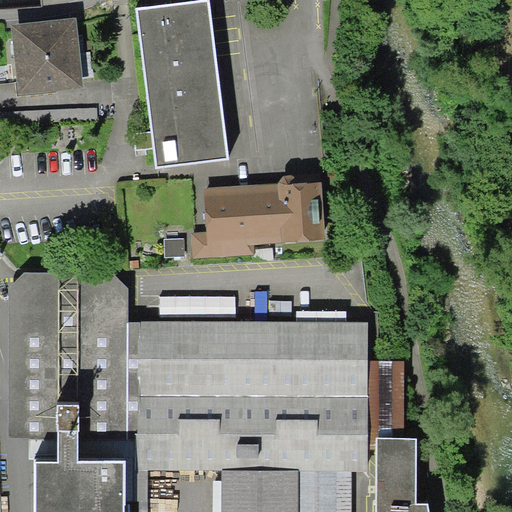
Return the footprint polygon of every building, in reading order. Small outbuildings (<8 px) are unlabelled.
[(209,0),(201,0),(136,8),(156,168),(229,160),(209,0)] [(83,88),(75,18),(12,25),(20,95),(83,88)] [(278,183),(205,188),(207,231),(191,232),(192,258),(255,255),(253,244),(325,239),(321,182),(308,184),(308,182),(300,183),(295,177),(290,175),(283,176),(278,183)] [(184,238),(164,239),(165,257),(185,256),(184,238)] [(24,272),(9,286),(10,438),(57,438),(58,406),(78,406),(77,461),(125,461),(126,321),(129,321),(128,289),(114,272),(24,272)] [(160,297),(160,321),(235,322),(235,297),(160,297)] [(297,311),(297,322),(346,322),(346,311),(297,311)] [(129,321),(126,321),(125,461),(125,470),(223,470),(222,511),(352,511),(353,471),(368,471),(368,449),(377,449),(377,438),(405,439),(405,362),(368,362),(368,322),(346,322),(297,322),(235,322),(160,321),(129,321)] [(35,511),(124,511),(125,470),(125,461),(77,461),(78,406),(58,406),(57,438),(57,464),(36,464),(35,511)] [(405,439),(377,438),(377,449),(377,511),(429,511),(429,504),(416,504),(416,439),(405,439)]
